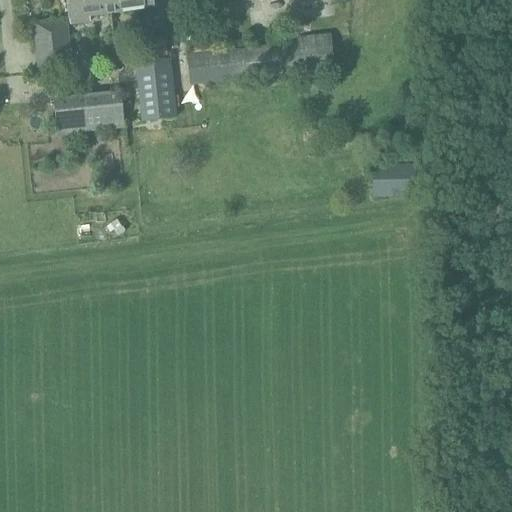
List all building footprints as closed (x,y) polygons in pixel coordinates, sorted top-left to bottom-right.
[(67,0),(71,25),(90,22),(89,17),(111,14),(108,0),(67,0)] [(108,0),(111,14),(119,13),(153,8),(151,0),(108,0)] [(66,20),(35,23),(39,67),(70,64),(66,20)] [(168,62),(166,40),(149,42),(151,64),(137,65),(142,119),(176,116),(171,62),(168,62)] [(191,85),(332,72),(329,44),(188,57),(191,85)] [(70,50),(75,93),(91,91),(85,47),(70,50)] [(58,135),(121,130),(118,94),(55,99),(58,135)] [(370,198),(415,196),(414,167),(369,169),(370,198)]
